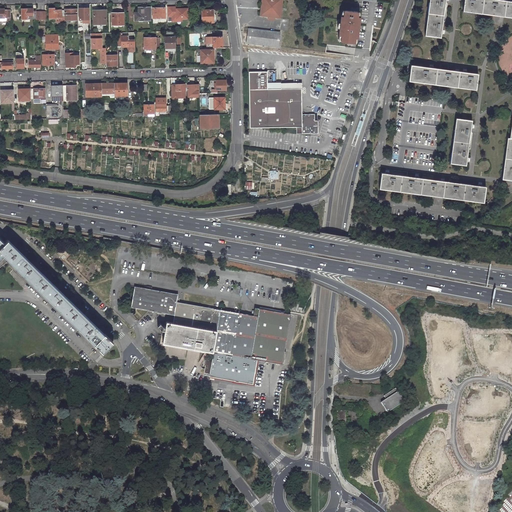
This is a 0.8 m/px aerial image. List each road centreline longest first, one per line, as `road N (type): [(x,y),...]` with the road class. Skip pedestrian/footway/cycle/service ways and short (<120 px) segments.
road 1 (motorway): [(511,281),(75,204)]
road 2 (residential): [(236,71),(234,156),(201,190),(180,194),(0,168)]
road 3 (motorway): [(184,240),(511,299)]
road 4 (motorway): [(184,240),(310,272),(382,310),(399,334),(396,356),(383,372),(352,373)]
road 5 (secondary): [(330,336),(351,184),(385,72)]
road 6 (motorway): [(331,187),(209,215),(75,204)]
road 7 (residential): [(0,77),(236,71)]
road 8 (residential): [(511,186),(383,162),(389,92),(398,86),(385,72)]
road 9 (secondary): [(331,187),(312,402)]
road 10 (secondary): [(398,0),(331,187)]
road 11 (motorway): [(0,207),(184,240)]
road 12 (residential): [(0,226),(121,334)]
road 13 (residential): [(127,362),(99,359),(33,299),(0,294)]
road 14 (secondary): [(292,467),(239,421),(169,394)]
road 15 (secondary): [(178,405),(252,445),(280,480)]
